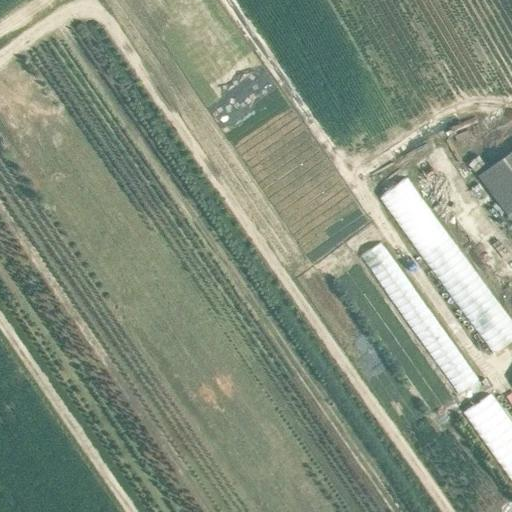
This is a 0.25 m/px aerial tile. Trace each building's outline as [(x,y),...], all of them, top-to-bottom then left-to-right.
[(511,218),(511,148),(478,174),(509,214),(511,218)] [(377,187),(488,355),(511,339),(511,327),(407,168),(377,187)] [(476,380),(384,238),(362,252),(454,394),(476,380)] [(430,410),(452,395),(360,261),(338,276),(430,410)] [(464,408),(511,482),(511,417),(494,390),(464,408)]
